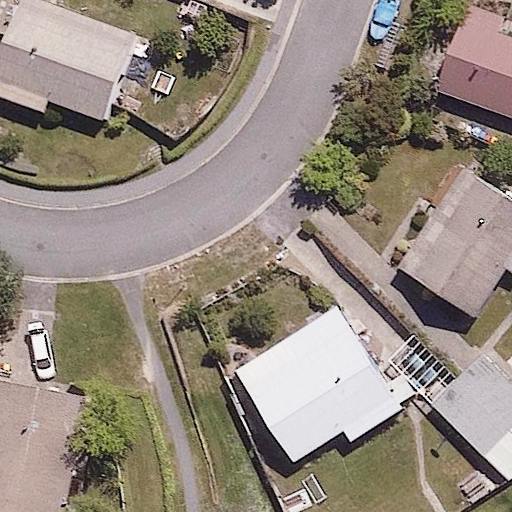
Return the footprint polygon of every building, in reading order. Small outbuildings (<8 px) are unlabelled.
[(50,0),(22,0),(0,56),(0,91),(54,113),(60,98),(108,117),(141,36),(50,0)] [(511,15),(511,14),(470,0),(468,0),(438,86),(511,113),(511,36),(505,34),(511,15)] [(511,268),(511,193),(469,167),(408,266),(481,312),(509,267),(511,268)] [(341,306),(243,367),(301,459),(349,429),(358,443),(418,406),(399,375),(388,382),(341,306)] [(420,330),(396,353),(511,475),(511,381),(484,351),(460,373),(420,330)] [(68,511),(88,401),(5,386),(0,415),(0,511),(68,511)]
